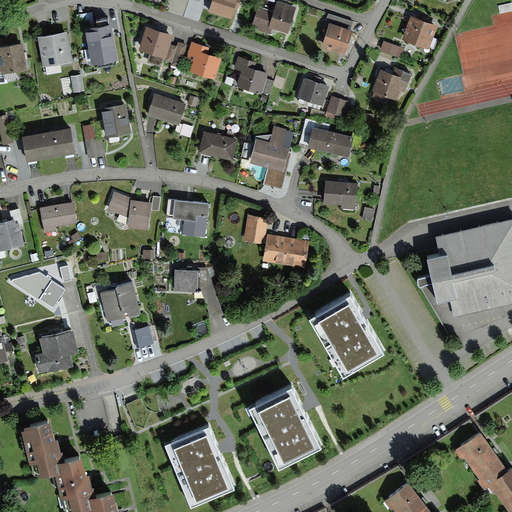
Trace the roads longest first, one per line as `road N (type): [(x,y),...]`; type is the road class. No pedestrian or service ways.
road 1 (residential): [(0,409),(115,382),(187,353),(350,265),(314,224),(244,191),(177,175),(100,174),(0,192)]
road 2 (residential): [(386,0),(346,73),(112,2)]
road 3 (residential): [(255,511),(330,477),(511,360)]
